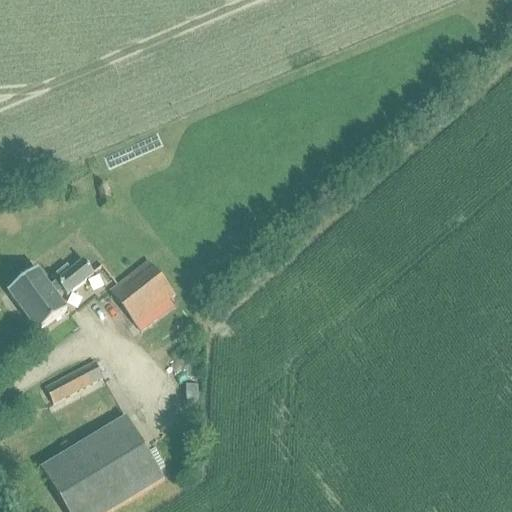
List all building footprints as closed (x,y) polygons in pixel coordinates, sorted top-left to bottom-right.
[(101,210),(113,207),(109,188),(97,191),(101,210)] [(36,272),(7,294),(37,334),(66,312),(53,294),(60,289),(66,297),(93,276),(83,262),(67,275),(64,271),(52,280),(55,283),(49,288),(36,272)] [(110,293),(139,333),(159,318),(154,312),(173,297),(148,264),(110,293)] [(52,406),(102,380),(94,364),(44,391),(52,406)] [(174,381),(158,384),(161,401),(177,398),(174,381)] [(126,420),(40,472),(64,511),(112,511),(163,481),(126,420)]
